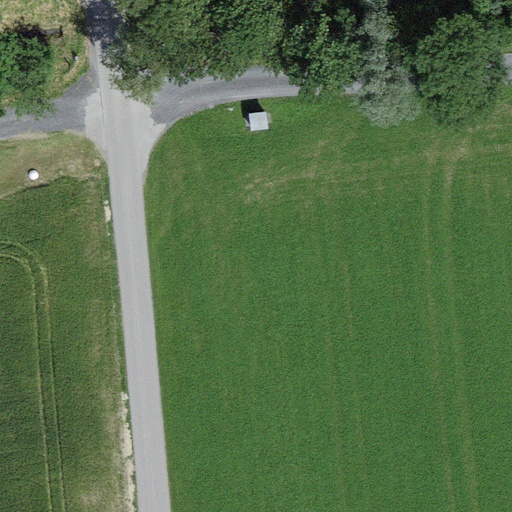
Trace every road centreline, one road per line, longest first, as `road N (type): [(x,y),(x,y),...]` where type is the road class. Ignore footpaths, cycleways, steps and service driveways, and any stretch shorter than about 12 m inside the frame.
road 1 (track): [(0,127),(222,87),(511,71)]
road 2 (unclassified): [(104,0),(153,511)]
